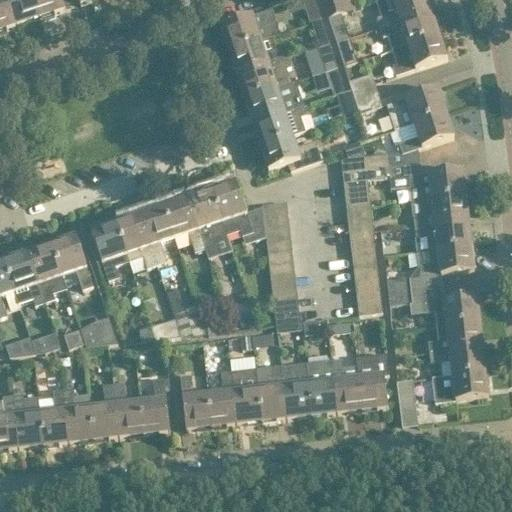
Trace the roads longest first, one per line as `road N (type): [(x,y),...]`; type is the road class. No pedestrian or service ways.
road 1 (residential): [(511,444),(0,504)]
road 2 (residential): [(0,201),(23,222),(235,147),(190,13)]
road 3 (residential): [(190,13),(0,75)]
